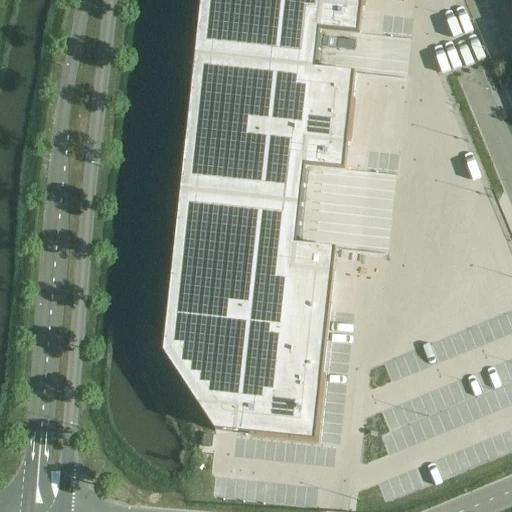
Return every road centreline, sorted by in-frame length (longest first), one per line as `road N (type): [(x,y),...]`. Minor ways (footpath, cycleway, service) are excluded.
road 1 (tertiary): [(86,0),(54,201),(30,511)]
road 2 (tertiary): [(64,511),(110,0)]
